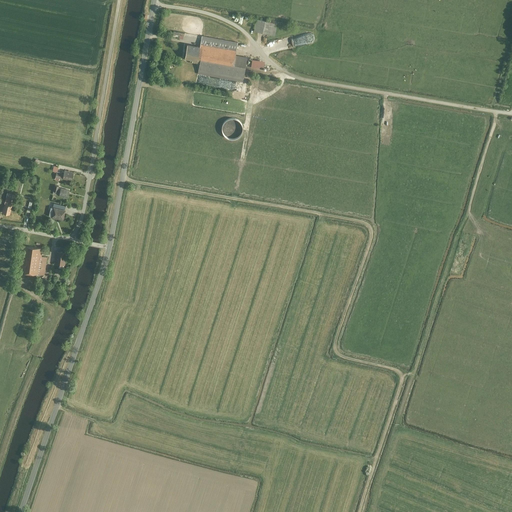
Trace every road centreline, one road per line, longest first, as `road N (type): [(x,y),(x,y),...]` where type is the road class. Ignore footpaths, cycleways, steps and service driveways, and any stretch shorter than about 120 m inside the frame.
road 1 (track): [(122,178),(370,227),(336,351),(396,370),(401,380),(360,511)]
road 2 (unclassified): [(511,113),(293,75),(223,17),(154,1)]
road 3 (track): [(494,111),(415,367),(401,376)]
road 4 (tertiary): [(21,511),(109,247)]
road 5 (tertiary): [(109,247),(154,1)]
road 6 (track): [(90,174),(119,0)]
